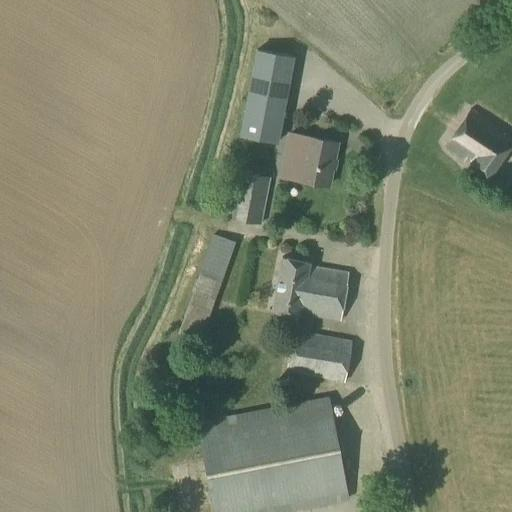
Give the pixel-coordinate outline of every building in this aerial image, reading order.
[(257,49),(244,116),(240,136),(276,143),(289,75),(293,56),(257,49)] [(487,181),(511,146),(511,136),(471,109),(444,147),(471,165),(469,168),(487,181)] [(328,186),(337,142),(306,137),(297,180),(328,186)] [(260,224),(269,177),(238,171),(229,218),(260,224)] [(200,342),(235,242),(213,235),(178,335),(200,342)] [(271,312),(298,316),(295,332),(293,331),(286,371),(344,382),(351,342),(309,334),(312,315),(340,320),(348,274),(309,266),(310,263),(282,257),(271,312)] [(213,511),(278,511),(348,499),(329,398),(197,424),(213,511)]
